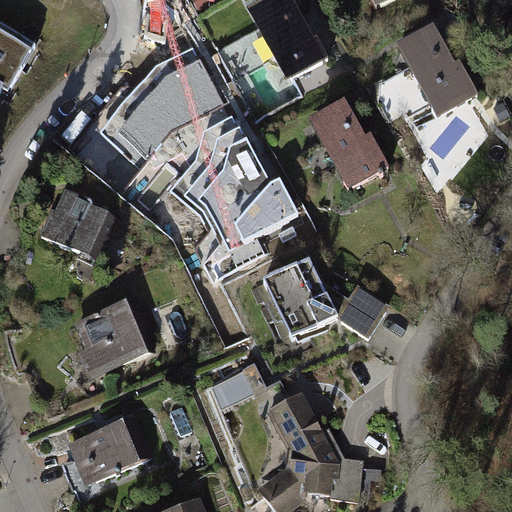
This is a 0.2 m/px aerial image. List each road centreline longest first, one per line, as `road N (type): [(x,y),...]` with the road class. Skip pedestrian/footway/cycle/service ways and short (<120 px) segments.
road 1 (residential): [(511,201),(406,363),(405,410),(436,511)]
road 2 (residential): [(130,0),(116,57),(27,143),(0,199)]
